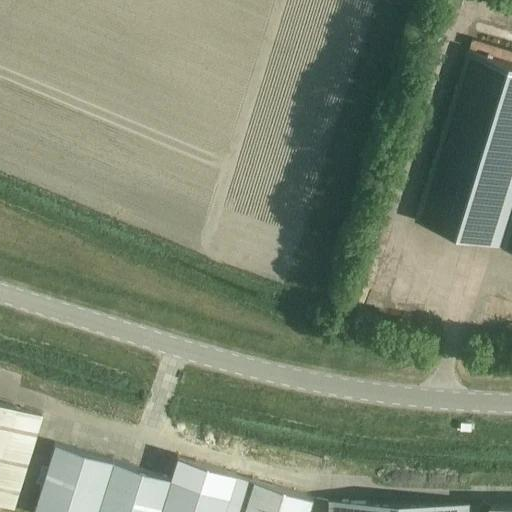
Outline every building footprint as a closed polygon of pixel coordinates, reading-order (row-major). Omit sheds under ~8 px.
[(415,218),(439,225),(511,247),(511,59),(468,46),(415,218)] [(41,414),(0,401),(0,500),(13,505),(41,414)] [(221,511),(227,494),(54,441),(32,511),(34,511),(221,511)] [(305,511),(311,495),(252,477),(241,511),(305,511)] [(329,511),(470,511),(471,502),(330,499),(329,511)] [(511,511),(511,503),(491,503),(490,511),(511,511)]
